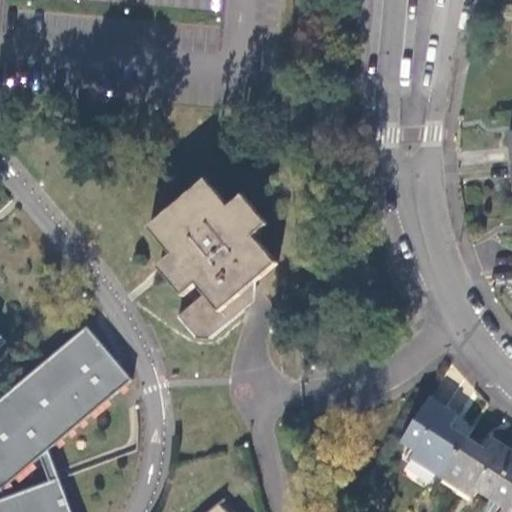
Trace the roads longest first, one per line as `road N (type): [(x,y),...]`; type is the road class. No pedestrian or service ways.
road 1 (residential): [(391,0),(387,133),(418,214)]
road 2 (residential): [(418,214),(454,0)]
road 3 (residential): [(418,214),(463,322),(511,380)]
